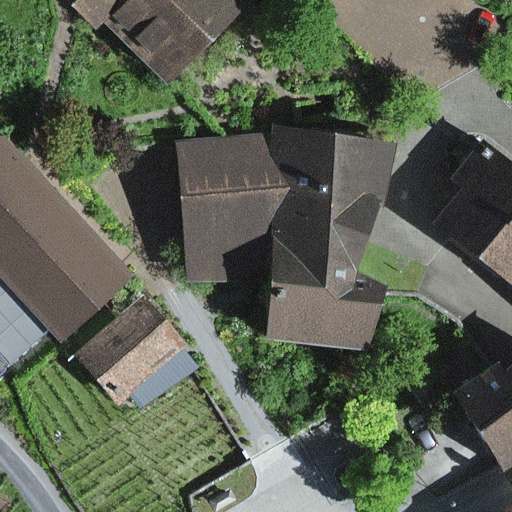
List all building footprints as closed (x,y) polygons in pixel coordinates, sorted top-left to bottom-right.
[(251,0),(67,0),(162,92),(251,0)] [(471,0),(432,0),(464,15),(471,0)] [(138,285),(0,130),(0,365),(16,386),(138,285)] [(467,185),(439,216),(511,280),(511,150),(492,132),(454,174),(467,185)] [(267,135),(164,152),(187,293),(260,281),(287,281),(342,286),(387,147),(267,135)] [(342,286),(287,281),(280,351),(397,362),(409,291),(342,286)] [(511,351),(457,397),(511,462),(511,351)] [(511,511),(511,500),(497,511),(511,511)]
